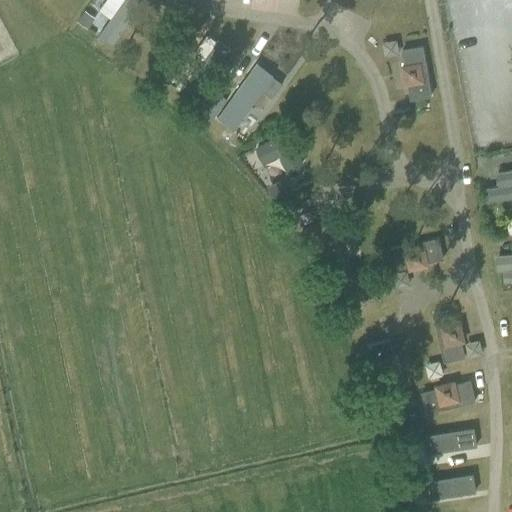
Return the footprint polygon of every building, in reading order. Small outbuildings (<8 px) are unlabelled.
[(110,0),(105,8),(123,22),(138,0),(110,0)] [(83,14),(77,23),(87,29),(93,21),(83,14)] [(121,63),(135,71),(158,29),(145,21),(121,63)] [(398,63),(402,84),(406,84),(409,98),(430,95),(422,45),(400,48),(402,62),(398,63)] [(180,81),(175,87),(181,91),(185,85),(180,81)] [(226,100),(216,92),(202,111),(212,119),(226,100)] [(511,111),(476,115),(477,129),(511,124),(511,111)] [(280,155),(288,171),(304,163),(288,131),(256,147),(264,163),(280,155)] [(511,198),(511,170),(481,173),(484,201),(511,198)] [(278,180),(267,186),(275,202),(286,196),(278,180)] [(343,247),(329,217),(303,229),(315,259),(343,247)] [(443,260),(438,238),(388,249),(392,271),(406,268),(407,272),(428,268),(428,264),(443,260)] [(332,254),(318,260),(324,272),(337,267),(332,254)] [(511,254),(495,256),(496,271),(511,269),(511,254)] [(461,344),(465,343),(460,321),(457,322),(454,307),(432,312),(443,363),(464,358),(461,344)] [(403,374),(396,353),(392,354),(388,340),(367,346),(382,395),(403,389),(399,375),(403,374)] [(470,381),(455,384),(454,381),(433,386),(434,389),(420,393),(425,414),(475,402),(470,381)] [(408,441),(423,439),(420,425),(405,428),(408,441)] [(410,486),(421,484),(419,474),(409,476),(410,486)]
